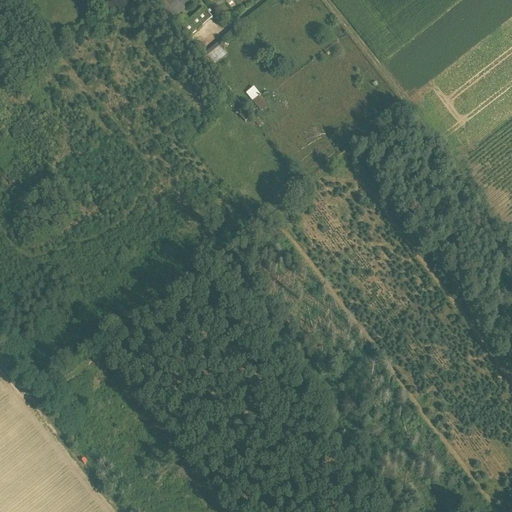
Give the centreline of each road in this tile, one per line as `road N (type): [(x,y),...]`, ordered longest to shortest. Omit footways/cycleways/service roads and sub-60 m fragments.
road 1 (track): [(34,404),(413,109)]
road 2 (track): [(326,0),(511,240)]
road 3 (track): [(124,511),(0,360)]
